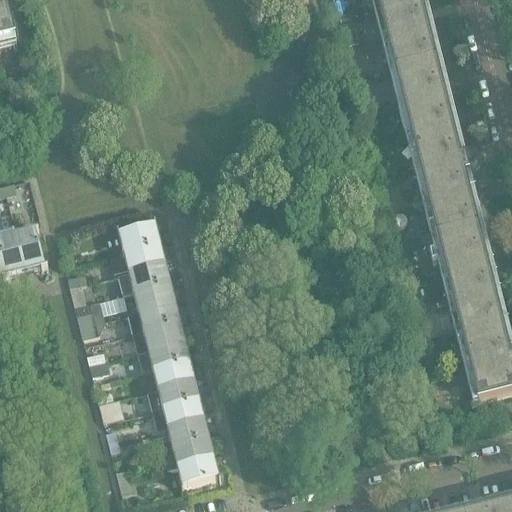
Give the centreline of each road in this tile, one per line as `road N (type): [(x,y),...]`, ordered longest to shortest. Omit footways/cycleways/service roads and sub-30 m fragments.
road 1 (residential): [(287,511),(511,454)]
road 2 (residential): [(511,141),(475,0)]
